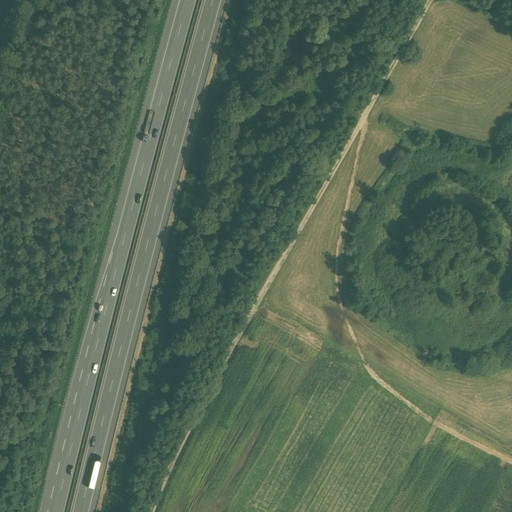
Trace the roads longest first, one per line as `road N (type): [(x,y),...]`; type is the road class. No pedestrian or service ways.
road 1 (track): [(428,0),(208,384),(150,511)]
road 2 (motorway): [(80,511),(216,0)]
road 3 (motorway): [(188,0),(53,511)]
